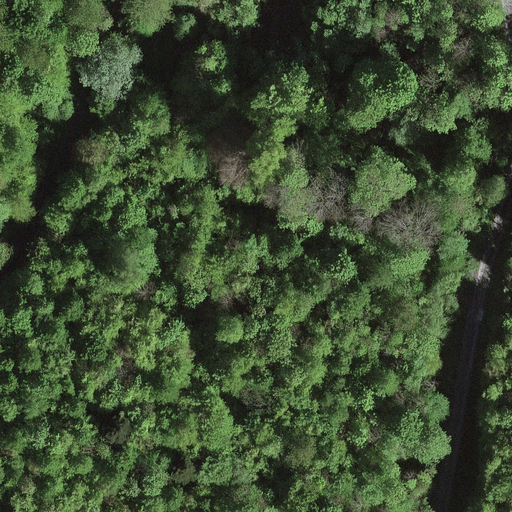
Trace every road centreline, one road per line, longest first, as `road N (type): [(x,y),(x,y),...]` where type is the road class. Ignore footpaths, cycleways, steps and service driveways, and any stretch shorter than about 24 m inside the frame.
road 1 (track): [(511,190),(438,511)]
road 2 (track): [(0,269),(45,203),(128,0)]
road 3 (track): [(160,0),(165,64),(172,68),(218,0)]
